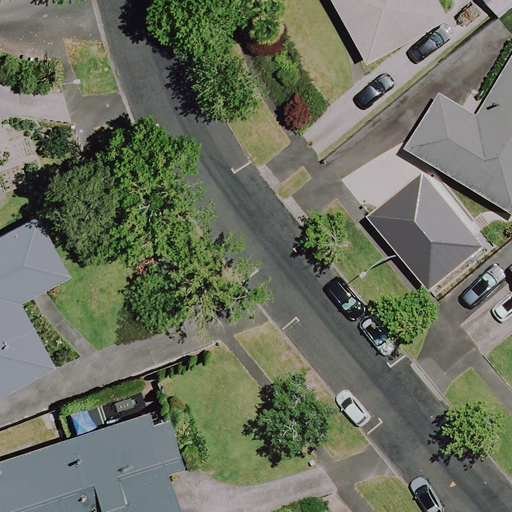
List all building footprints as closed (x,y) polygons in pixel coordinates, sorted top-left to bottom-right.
[(326,0),(358,62),(467,7),(463,0),(326,0)] [(511,0),(479,0),(511,34),(511,0)] [(511,59),(475,119),(439,97),(405,153),(511,218),(511,59)] [(58,280),(28,221),(0,235),(0,392),(51,367),(17,301),(58,280)] [(177,465),(161,411),(0,458),(0,511),(174,511),(162,469),(177,465)]
